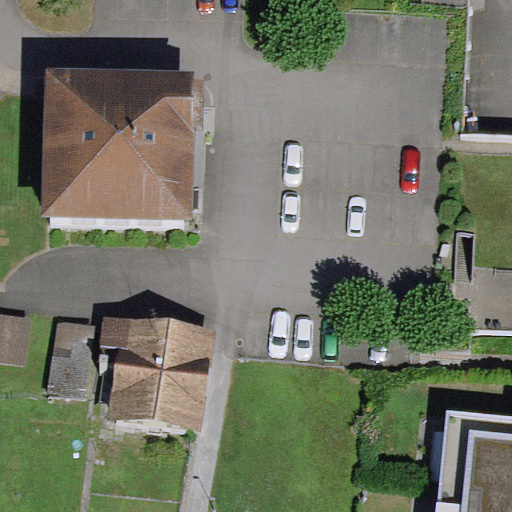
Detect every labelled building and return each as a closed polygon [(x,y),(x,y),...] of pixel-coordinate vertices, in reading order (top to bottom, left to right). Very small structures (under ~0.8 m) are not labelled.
[(40,225),(189,229),(191,142),(201,142),(203,91),(193,91),(193,80),(43,77),(40,225)] [(0,363),(23,366),(27,319),(0,316),(0,363)] [(112,426),(201,435),(211,334),(104,323),(100,360),(119,362),(112,426)] [(49,398),(82,402),(92,331),(59,326),(49,398)] [(511,511),(511,426),(443,420),(434,511),(511,511)]
